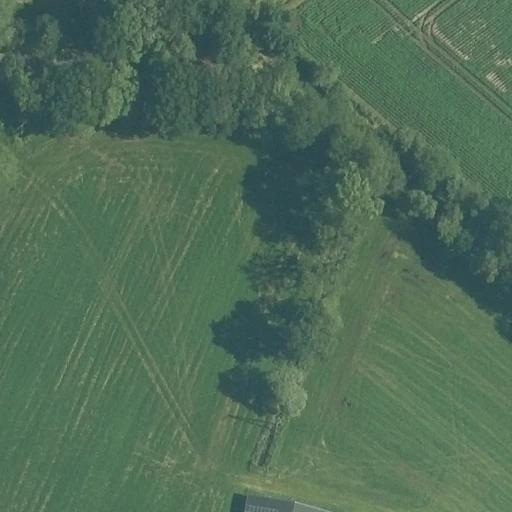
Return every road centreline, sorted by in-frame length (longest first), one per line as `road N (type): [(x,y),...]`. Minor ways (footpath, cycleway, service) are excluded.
road 1 (track): [(219,19),(511,267)]
road 2 (unclassified): [(0,73),(69,73),(162,45),(259,0)]
